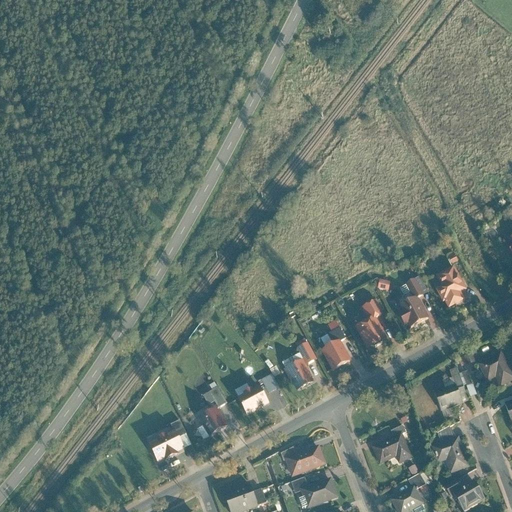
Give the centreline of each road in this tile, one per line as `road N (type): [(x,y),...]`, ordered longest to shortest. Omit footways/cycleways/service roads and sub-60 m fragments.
road 1 (tertiary): [(0,499),(66,418),(163,268),(305,0)]
road 2 (unknown): [(375,89),(434,181),(462,255),(511,300)]
road 3 (residential): [(511,307),(336,407)]
road 4 (residential): [(336,407),(200,478)]
